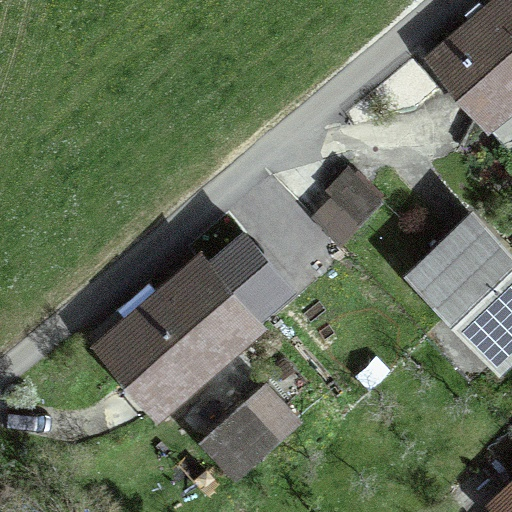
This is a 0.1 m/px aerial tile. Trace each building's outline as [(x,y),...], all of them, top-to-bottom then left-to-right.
[(511,0),(491,0),(426,55),(478,116),(511,86),(511,0)] [(347,163),(312,201),(346,234),(381,196),(347,163)] [(511,257),(472,216),(416,270),(499,356),(511,343),(511,257)] [(152,304),(148,299),(101,340),(157,404),(255,319),(203,259),(152,304)] [(296,416),(266,383),(204,439),(234,473),(296,416)] [(511,511),(511,480),(498,494),(485,505),(489,511),(511,511)]
